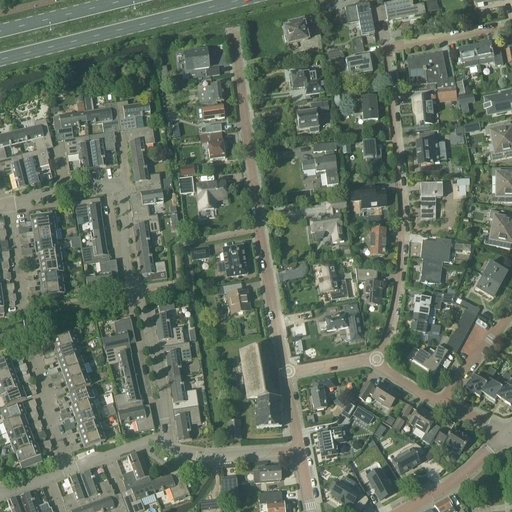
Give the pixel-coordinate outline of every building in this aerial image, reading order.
[(424,15),(422,5),(412,7),(410,0),(407,0),(383,4),(384,6),(376,8),(379,22),(386,21),(387,22),(424,15)] [(426,3),(428,12),(438,10),(436,1),(426,3)] [(352,8),(351,2),(347,3),(348,9),(344,9),(347,25),(357,23),(360,37),(373,35),(371,24),(379,22),(376,8),(368,9),(368,6),(355,8),(352,8)] [(311,27),(309,19),(288,24),(289,28),(283,29),(285,38),(283,38),(285,45),(287,44),(287,45),(307,41),(304,29),(311,27)] [(502,67),(499,53),(492,54),(490,45),(475,48),(478,67),(493,64),(494,68),(502,67)] [(462,65),(463,70),(478,67),(475,48),(459,51),(460,58),(459,59),(460,64),(462,65)] [(209,59),(208,52),(206,53),(206,52),(184,54),(186,71),(208,68),(207,60),(209,59)] [(302,54),(302,61),(319,58),(318,52),(302,54)] [(408,72),(424,71),(424,72),(425,72),(426,86),(436,85),(437,91),(455,89),(454,85),(453,79),(447,80),(442,54),(407,61),(408,72)] [(371,74),(367,57),(344,61),(347,78),(371,74)] [(219,77),(218,69),(205,71),(206,78),(219,77)] [(314,80),(313,75),(307,76),(306,74),(301,75),(301,72),(289,74),(290,84),(289,84),(290,89),(291,89),(291,90),(303,88),(305,96),(323,93),(321,79),(314,80)] [(464,95),(462,83),(454,85),(455,89),(457,97),(464,95)] [(221,106),(221,102),(224,102),(221,85),(210,87),(210,88),(204,89),(205,93),(197,94),(198,105),(209,104),(209,108),(221,106)] [(457,102),(455,89),(437,91),(438,104),(457,102)] [(355,102),(354,94),(342,95),(343,103),(355,102)] [(493,115),(511,110),(511,94),(490,99),(493,115)] [(328,115),(329,115),(326,97),(318,99),(318,104),(309,106),(310,113),(295,116),(296,124),(295,125),(296,131),(297,131),(298,133),(317,130),(315,117),(322,116),(328,115)] [(435,104),(434,97),(412,99),(413,113),(416,113),(417,127),(432,125),(430,105),(435,104)] [(376,121),(374,98),(360,100),(361,105),(352,106),(353,116),(362,115),(362,123),(376,121)] [(150,117),(148,104),(127,107),(127,103),(115,104),(118,123),(124,122),(125,131),(127,132),(136,131),(134,119),(150,117)] [(118,123),(115,104),(104,106),(104,111),(84,114),(86,127),(101,124),(103,136),(111,134),(113,132),(112,124),(118,123)] [(225,112),(224,109),(223,108),(223,107),(221,107),(221,106),(209,108),(207,109),(207,114),(202,115),(203,121),(208,120),(208,122),(224,120),(223,114),(225,112)] [(86,127),(84,114),(52,118),(54,133),(61,132),(62,140),(64,142),(73,140),(71,129),(86,127)] [(18,146),(32,142),(35,153),(44,151),(45,149),(43,141),(49,139),(45,121),(33,124),(34,128),(14,133),(18,146)] [(511,140),(511,129),(510,124),(484,129),(486,137),(491,136),(493,144),(511,140)] [(221,132),(220,126),(206,129),(207,135),(221,132)] [(144,162),(142,146),(154,145),(151,128),(137,130),(138,137),(130,138),(128,140),(132,163),(144,162)] [(18,146),(14,133),(0,137),(0,161),(5,160),(3,149),(18,146)] [(114,151),(113,142),(111,141),(103,142),(102,135),(88,138),(92,170),(105,168),(103,153),(114,151)] [(225,147),(224,145),(223,143),(222,143),(221,135),(206,137),(199,137),(200,146),(207,145),(209,162),(224,160),(223,150),(224,149),(225,147)] [(429,151),(434,150),(433,135),(419,137),(420,144),(416,144),(418,167),(431,166),(429,151)] [(92,170),(88,138),(74,140),(75,146),(67,147),(65,149),(66,158),(77,156),(80,172),(92,170)] [(511,140),(493,144),(495,153),(489,154),(490,162),(511,158),(511,140)] [(381,170),(379,151),(374,152),(373,142),(361,143),(363,160),(365,160),(366,171),(381,170)] [(336,152),(335,144),(312,147),(313,154),(325,153),(325,160),(313,161),(313,162),(301,164),(302,172),(315,171),(315,174),(324,173),(325,188),(336,187),(333,159),(332,152),(336,152)] [(48,167),(46,158),(44,157),(36,159),(34,153),(20,156),(28,188),(41,185),(37,170),(48,167)] [(28,188),(20,156),(7,159),(9,166),(1,168),(0,168),(0,174),(1,178),(12,176),(16,191),(28,188)] [(161,192),(158,175),(147,177),(144,162),(132,163),(135,187),(138,189),(146,188),(146,194),(147,194),(161,192)] [(179,168),(180,177),(194,176),(193,167),(179,168)] [(511,169),(491,170),(491,178),(497,178),(497,187),(511,187),(511,169)] [(191,179),(177,180),(179,196),(193,195),(191,179)] [(469,180),(457,180),(457,186),(459,186),(459,198),(466,198),(465,186),(469,186),(469,180)] [(225,199),(223,183),(196,187),(200,209),(202,211),(213,210),(215,207),(214,200),(225,199)] [(441,199),(440,185),(419,186),(420,222),(433,221),(432,199),(441,199)] [(511,187),(497,187),(497,196),(491,196),(491,204),(511,204),(511,187)] [(349,190),(350,204),(360,203),(361,211),(384,209),(383,193),(371,194),(370,188),(349,190)] [(149,218),(149,217),(147,206),(163,204),(161,192),(147,194),(146,194),(137,195),(135,197),(137,205),(130,206),(132,221),(142,219),(149,218)] [(102,232),(99,208),(97,206),(89,208),(87,201),(73,203),(76,220),(88,218),(90,233),(102,232)] [(343,244),(339,211),(345,210),(344,202),(325,204),(326,213),(328,212),(329,218),(318,219),(318,222),(309,223),(310,234),(325,232),(331,237),(332,245),(343,244)] [(511,216),(490,212),(489,220),(495,221),(493,230),(511,233),(511,216)] [(54,231),(51,214),(29,217),(32,234),(54,231)] [(150,250),(147,235),(159,233),(156,216),(149,217),(149,218),(142,219),(143,225),(134,226),(133,228),(137,252),(150,250)] [(369,219),(369,226),(379,225),(379,218),(369,219)] [(385,231),(370,230),(369,257),(383,257),(385,231)] [(511,233),(493,230),(491,239),(485,238),(484,246),(510,251),(511,245),(511,233)] [(56,242),(54,231),(32,234),(34,245),(56,242)] [(106,255),(102,232),(90,233),(92,249),(80,251),(83,267),(97,265),(96,259),(105,257),(106,255)] [(448,252),(450,242),(436,240),(436,244),(422,242),(419,261),(442,263),(445,263),(446,252),(448,252)] [(57,252),(56,242),(34,245),(35,256),(38,256),(37,255),(57,252)] [(223,264),(217,265),(218,274),(225,273),(226,280),(246,276),(242,247),(221,250),(223,264)] [(339,249),(341,257),(350,255),(348,247),(339,249)] [(207,249),(190,251),(191,262),(208,260),(207,249)] [(166,280),(163,263),(152,265),(150,250),(137,252),(140,276),(143,277),(151,276),(152,282),(166,280)] [(61,263),(59,251),(57,252),(37,255),(38,256),(39,266),(61,263)] [(442,263),(419,261),(421,261),(419,277),(420,277),(420,283),(435,285),(437,272),(439,272),(440,267),(441,267),(442,263)] [(117,276),(115,262),(98,264),(100,276),(85,278),(87,291),(110,287),(112,285),(111,277),(117,276)] [(60,274),(63,274),(61,263),(39,266),(41,276),(41,277),(60,274)] [(335,283),(332,264),(320,266),(324,285),(318,286),(320,295),(328,294),(328,298),(332,300),(342,298),(344,295),(342,284),(339,282),(335,283)] [(504,272),(488,264),(481,278),(496,286),(504,272)] [(368,280),(369,271),(354,270),(355,283),(362,283),(365,284),(364,297),(361,297),(360,301),(364,301),(364,305),(377,306),(377,300),(379,300),(380,290),(378,289),(378,284),(368,283),(368,280)] [(62,284),(60,274),(41,277),(41,276),(38,276),(40,288),(62,284)] [(496,286),(481,278),(474,291),(489,299),(496,286)] [(64,295),(62,284),(40,288),(42,298),(64,295)] [(250,312),(246,292),(226,296),(229,316),(250,312)] [(413,298),(412,306),(414,306),(412,316),(426,318),(434,319),(435,311),(439,311),(440,304),(441,304),(453,306),(454,298),(446,296),(442,296),(430,294),(430,300),(415,298),(415,299),(413,298)] [(478,311),(455,299),(453,304),(464,311),(475,317),(478,311)] [(358,322),(356,310),(347,312),(348,318),(345,318),(344,317),(324,320),(326,332),(347,329),(346,323),(349,322),(350,323),(358,322)] [(475,317),(464,311),(444,349),(455,355),(475,317)] [(183,344),(181,328),(170,330),(167,314),(154,316),(158,340),(160,342),(168,341),(169,347),(173,347),(173,346),(183,345),(183,344)] [(426,318),(412,316),(410,333),(423,335),(422,336),(426,337),(425,342),(439,344),(442,336),(438,335),(439,327),(433,326),(434,319),(426,318)] [(117,348),(126,346),(128,344),(126,336),(133,335),(130,321),(113,324),(115,335),(100,339),(103,351),(117,348)] [(70,335),(68,331),(53,336),(55,341),(52,342),(55,352),(74,345),(74,346),(77,345),(72,334),(70,335)] [(181,378),(179,362),(191,361),(188,344),(183,344),(183,345),(173,346),(173,347),(174,353),(166,354),(165,356),(168,380),(181,378)] [(78,355),(74,346),(74,345),(55,352),(53,352),(57,363),(78,355)] [(281,428),(279,397),(272,346),(239,351),(246,400),(256,399),(257,417),(255,417),(256,429),(281,428)] [(118,354),(117,348),(103,351),(107,367),(118,365),(121,380),(134,377),(129,354),(126,352),(118,354)] [(449,363),(442,359),(446,354),(437,348),(430,359),(418,352),(413,361),(433,374),(439,365),(445,369),(449,363)] [(81,365),(78,355),(57,363),(61,373),(81,365)] [(0,374),(12,370),(8,360),(0,362),(0,374)] [(85,376),(92,373),(88,363),(61,373),(65,384),(85,376)] [(480,398),(482,395),(490,381),(495,373),(490,369),(484,379),(485,379),(483,382),(474,377),(466,390),(480,398)] [(0,385),(15,380),(12,370),(0,374),(0,385)] [(505,385),(510,377),(505,374),(499,383),(500,384),(499,386),(490,381),(482,395),(495,403),(497,399),(505,385)] [(89,386),(85,376),(65,384),(69,394),(89,386)] [(131,411),(131,410),(129,404),(137,403),(139,400),(134,377),(121,380),(125,395),(114,397),(117,414),(131,411)] [(197,408),(195,391),(183,393),(181,378),(168,380),(172,404),(174,405),(182,404),(183,410),(197,408)] [(19,390),(15,380),(0,385),(0,398),(1,398),(1,397),(19,391),(19,390)] [(332,380),(312,383),(313,391),(310,392),(313,412),(325,410),(321,390),(334,388),(332,380)] [(366,383),(356,398),(363,402),(368,395),(369,395),(372,397),(371,399),(388,409),(397,396),(380,385),(376,391),(372,388),(372,387),(366,383)] [(511,403),(511,389),(505,385),(497,399),(510,407),(511,403)] [(25,400),(21,389),(19,390),(19,391),(1,397),(1,398),(4,408),(25,400)] [(91,401),(93,400),(89,389),(68,397),(72,407),(91,400),(91,401)] [(338,399),(334,406),(342,411),(346,404),(338,399)] [(95,410),(91,401),(91,400),(72,407),(70,407),(74,418),(95,410)] [(348,404),(340,416),(348,421),(352,416),(361,421),(360,420),(364,414),(348,404)] [(23,417),(25,417),(21,406),(0,413),(4,423),(4,424),(23,417)] [(407,419),(412,410),(405,406),(400,414),(407,419)] [(154,430),(151,416),(144,417),(142,409),(140,408),(131,410),(131,411),(117,414),(120,426),(135,422),(138,434),(154,430)] [(200,424),(197,408),(183,410),(184,416),(175,417),(174,419),(177,443),(190,441),(188,426),(200,424)] [(435,419),(418,409),(408,424),(425,435),(435,419)] [(97,422),(99,421),(95,410),(74,418),(78,428),(97,421),(97,422)] [(26,427),(23,417),(4,424),(4,423),(2,424),(5,435),(26,427)] [(403,423),(398,420),(392,429),(397,432),(403,423)] [(97,422),(97,421),(78,428),(76,428),(80,439),(100,432),(97,422)] [(241,441),(239,422),(227,423),(228,442),(241,441)] [(30,437),(26,427),(5,435),(9,445),(30,437)] [(342,429),(316,433),(320,458),(336,455),(336,454),(334,446),(343,444),(344,444),(342,429)] [(468,441),(465,439),(465,437),(462,436),(461,436),(451,430),(449,434),(442,429),(434,443),(441,448),(443,444),(451,449),(450,450),(451,452),(455,455),(457,454),(458,453),(460,454),(468,441)] [(104,442),(100,432),(80,439),(84,449),(104,442)] [(34,447),(30,437),(9,445),(13,456),(15,455),(15,454),(34,447)] [(423,456),(420,449),(414,445),(398,454),(400,457),(391,462),(399,476),(419,465),(417,460),(423,456)] [(42,463),(36,446),(34,447),(15,454),(15,455),(21,471),(42,463)] [(150,483),(139,453),(127,457),(132,472),(121,476),(124,484),(128,485),(134,483),(137,488),(137,489),(150,483)] [(280,482),(279,469),(258,470),(258,472),(252,473),(253,483),(254,484),(255,485),(256,485),(260,485),(260,483),(265,483),(265,485),(274,484),(273,482),(280,482)] [(103,501),(101,495),(109,492),(110,490),(107,481),(96,485),(90,471),(79,475),(90,506),(103,501)] [(392,495),(378,471),(366,478),(364,472),(358,476),(363,486),(369,483),(379,502),(392,495)] [(90,506),(79,475),(67,480),(72,494),(61,498),(65,507),(67,508),(74,505),(76,510),(77,511),(90,506)] [(154,495),(169,490),(173,501),(188,495),(183,481),(178,484),(175,476),(172,475),(150,483),(154,495)] [(221,480),(220,500),(236,497),(235,479),(221,480)] [(154,495),(150,483),(137,489),(137,488),(128,492),(126,494),(129,502),(123,504),(126,511),(142,511),(144,511),(140,500),(154,495)] [(331,493),(330,496),(338,500),(337,502),(341,505),(342,503),(350,508),(351,507),(358,511),(360,511),(367,502),(366,499),(358,494),(357,496),(337,483),(336,486),(332,484),(328,491),(331,493)] [(49,511),(47,504),(36,508),(30,493),(18,497),(23,511),(49,511)] [(283,511),(285,511),(285,506),(283,506),(283,504),(281,504),(280,493),(258,496),(259,506),(266,505),(266,511),(283,511)] [(23,511),(18,497),(7,502),(10,511),(23,511)] [(126,511),(123,504),(118,506),(115,498),(112,497),(103,501),(90,506),(92,511),(108,511),(109,511),(108,511),(126,511)] [(453,511),(446,499),(433,507),(436,510),(432,511),(453,511)]
